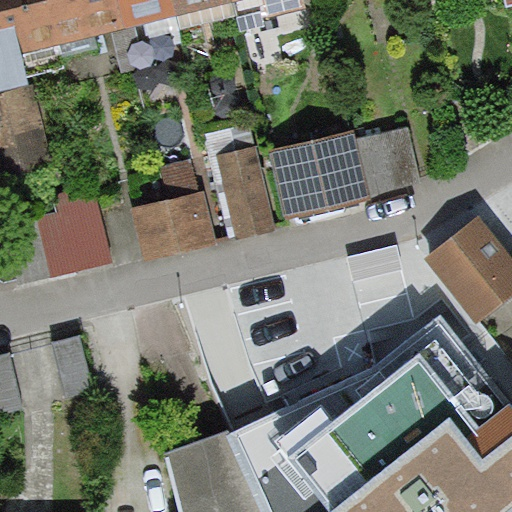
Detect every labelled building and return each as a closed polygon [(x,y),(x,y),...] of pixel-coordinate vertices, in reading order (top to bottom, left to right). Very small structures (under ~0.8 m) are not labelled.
[(43,0),(0,0),(0,51),(53,39),(43,0)] [(106,0),(43,0),(53,39),(112,25),(106,0)] [(168,0),(106,0),(112,25),(171,11),(168,0)] [(168,0),(171,11),(216,0),(168,0)] [(511,511),(511,383),(440,301),(327,386),(251,420),(330,511),(511,511)]
